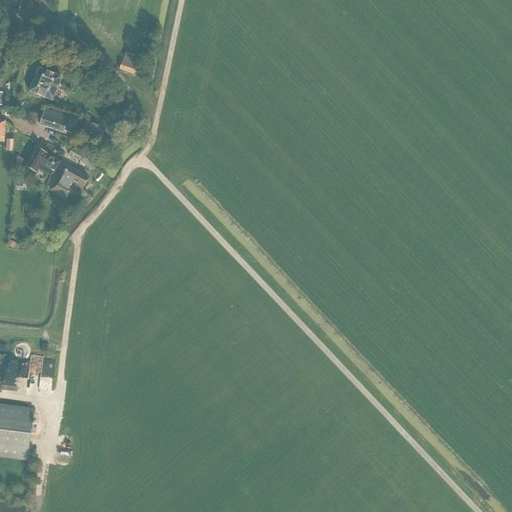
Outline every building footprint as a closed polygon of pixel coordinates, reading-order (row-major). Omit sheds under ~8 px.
[(9,54),(14,56),(19,45),(13,43),(9,54)] [(120,69),(135,75),(138,67),(122,62),(120,69)] [(29,91),(52,101),(62,78),(39,68),(29,91)] [(69,117),(45,108),(39,125),(64,133),(64,132),(72,134),(77,120),(69,117)] [(80,133),(89,135),(92,125),(83,122),(80,133)] [(36,173),(41,164),(54,172),(60,162),(47,155),(47,154),(36,147),(25,166),(36,173)] [(72,148),(69,155),(79,161),(83,154),(72,148)] [(88,177),(66,165),(61,175),(64,177),(61,181),(57,179),(50,190),(65,198),(71,187),(70,186),(72,183),(82,189),(88,177)] [(39,184),(44,187),(48,180),(43,177),(39,184)] [(46,235),(54,238),(56,232),(49,229),(46,235)] [(7,245),(13,249),(16,244),(10,240),(7,245)] [(23,345),(22,345),(21,345),(20,345),(19,346),(18,346),(18,347),(17,348),(17,349),(16,350),(17,351),(17,352),(17,353),(18,354),(18,355),(19,355),(20,356),(21,356),(22,356),(23,356),(24,356),(25,355),(26,355),(26,354),(27,353),(27,352),(28,351),(28,350),(28,349),(27,348),(26,347),(26,346),(25,346),(24,345),(23,345)] [(0,457),(27,461),(34,409),(0,404),(0,457)] [(66,436),(65,435),(64,436),(63,436),(62,436),(61,437),(60,438),(60,439),(59,440),(59,441),(59,442),(59,443),(59,444),(60,445),(60,446),(61,446),(62,447),(63,448),(64,448),(65,448),(66,448),(67,448),(68,447),(69,446),(70,446),(70,445),(71,444),(71,443),(71,442),(71,441),(71,440),(70,439),(70,438),(69,437),(68,436),(67,436),(66,436)] [(64,452),(63,452),(62,452),(61,452),(60,453),(59,453),(58,454),(57,455),(57,456),(57,457),(56,458),(57,459),(57,460),(57,461),(58,462),(59,463),(60,463),(61,464),(62,464),(63,464),(64,464),(65,464),(66,463),(67,463),(67,462),(68,461),(69,460),(69,459),(69,458),(69,457),(69,456),(68,455),(67,454),(67,453),(66,453),(65,452),(64,452)]
